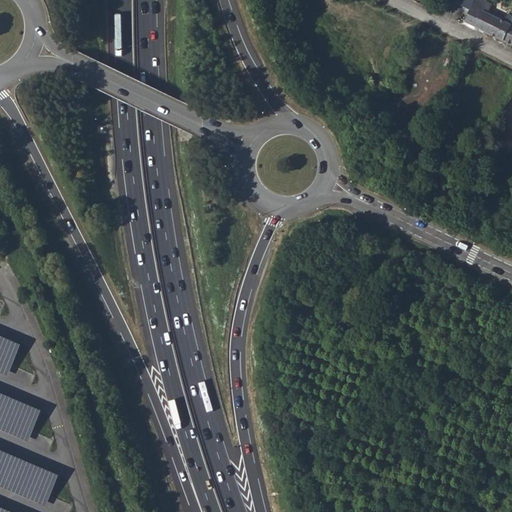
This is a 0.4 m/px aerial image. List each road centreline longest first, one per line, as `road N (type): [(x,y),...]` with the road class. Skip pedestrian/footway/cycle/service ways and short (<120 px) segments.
road 1 (trunk): [(236,511),(195,379),(167,247),(147,0)]
road 2 (trunk): [(123,0),(131,164),(146,261),(212,511)]
road 3 (trunk): [(0,86),(152,392),(196,511)]
road 4 (trunk): [(261,511),(235,350),(250,274),(276,208)]
road 5 (tertiary): [(34,47),(250,146)]
road 6 (tertiary): [(327,182),(511,272)]
road 7 (trunk): [(287,125),(244,53),(225,0)]
road 8 (unclassified): [(511,58),(396,0)]
